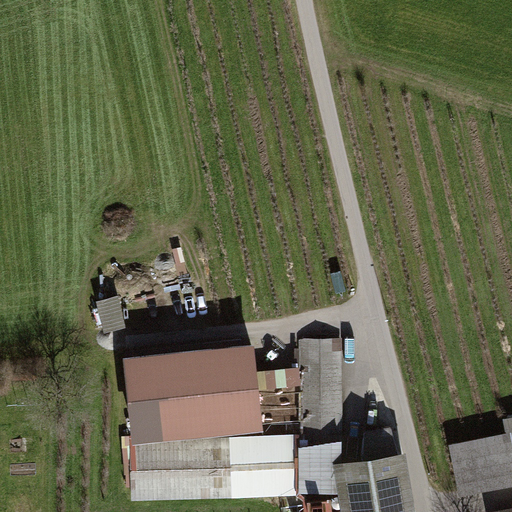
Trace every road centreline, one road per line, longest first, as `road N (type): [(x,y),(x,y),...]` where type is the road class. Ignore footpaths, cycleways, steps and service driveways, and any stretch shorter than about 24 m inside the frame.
road 1 (unclassified): [(424,511),(305,0)]
road 2 (unknown): [(372,297),(261,354)]
